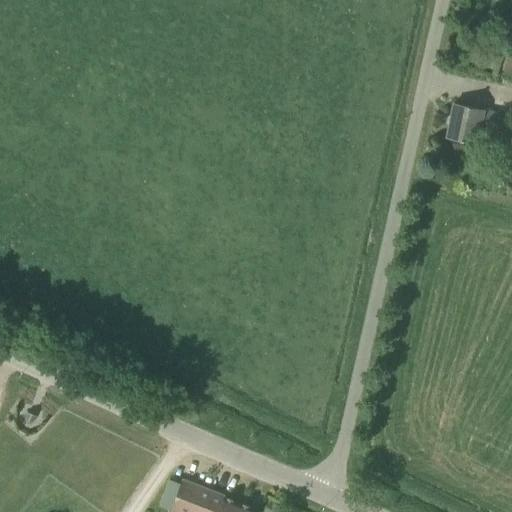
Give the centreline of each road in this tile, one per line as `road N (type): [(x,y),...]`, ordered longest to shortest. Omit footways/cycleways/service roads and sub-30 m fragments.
road 1 (unclassified): [(335,498),(446,0)]
road 2 (tertiary): [(335,498),(0,349)]
